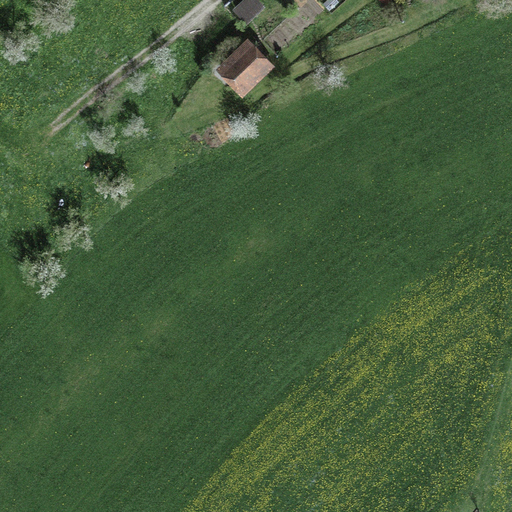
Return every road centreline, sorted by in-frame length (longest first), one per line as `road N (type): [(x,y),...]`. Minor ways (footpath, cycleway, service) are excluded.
road 1 (track): [(64,127),(217,0)]
road 2 (track): [(511,346),(467,511)]
